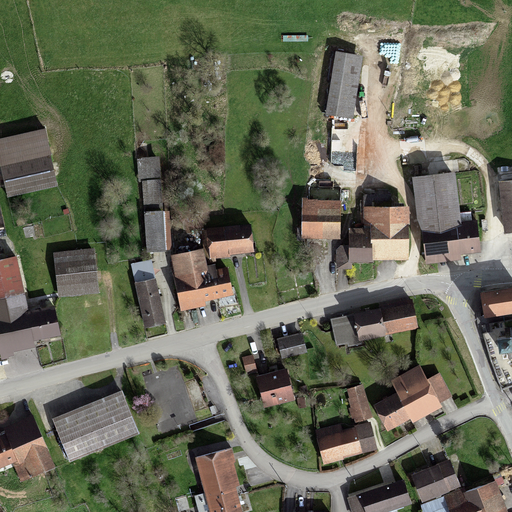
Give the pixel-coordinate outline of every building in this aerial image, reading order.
[(338,52),(326,113),(357,118),(368,58),(338,52)] [(42,130),(0,139),(0,162),(8,196),(55,185),(42,130)] [(144,181),(160,181),(159,158),(140,158),(140,181),(144,181)] [(447,170),(412,175),(420,230),(455,225),(454,220),(447,170)] [(339,236),(340,180),(312,179),(311,199),(303,199),(303,236),(339,236)] [(501,227),(511,226),(511,180),(498,181),(501,227)] [(147,211),(162,211),(162,181),(160,181),(144,181),(144,211),(147,211)] [(338,248),(338,266),(348,266),(348,258),(408,258),(408,201),(364,201),(364,228),(347,228),(347,248),(338,248)] [(162,211),(147,211),(147,250),(165,250),(165,211),(162,211)] [(454,220),(455,225),(420,230),(425,261),(460,256),(459,250),(475,247),(471,218),(454,220)] [(252,224),(210,229),(213,255),(255,250),(252,224)] [(204,248),(174,254),(184,308),(214,302),(214,297),(209,274),(204,248)] [(94,251),(58,254),(61,294),(97,291),(94,251)] [(18,254),(0,257),(0,349),(0,351),(37,343),(35,336),(63,331),(57,304),(30,310),(18,254)] [(209,274),(214,297),(234,294),(229,270),(209,274)] [(156,277),(138,281),(147,323),(166,319),(156,277)] [(511,290),(482,294),(485,317),(511,313),(511,290)] [(410,302),(356,312),(360,336),(414,326),(410,302)] [(508,351),(508,357),(511,357),(511,330),(506,331),(506,335),(497,336),(498,352),(508,351)] [(299,335),(279,340),(283,356),(303,351),(299,335)] [(253,355),(242,358),(246,373),(257,370),(253,355)] [(288,369),(259,376),(267,406),(296,399),(288,369)] [(375,406),(387,430),(450,398),(439,375),(426,381),(420,369),(393,382),(399,394),(375,406)] [(364,387),(348,391),(355,419),(371,415),(364,387)] [(121,392),(56,418),(71,457),(137,431),(121,392)] [(54,462),(35,416),(8,427),(10,432),(22,460),(16,462),(22,476),(54,462)] [(374,449),(367,422),(338,430),(337,425),(316,431),(324,462),(374,449)] [(22,460),(10,432),(0,436),(0,461),(3,468),(16,462),(22,460)] [(228,448),(198,456),(213,511),(227,511),(239,509),(232,482),(237,481),(228,448)] [(446,461),(410,473),(419,497),(454,484),(446,461)] [(400,479),(346,496),(351,511),(380,511),(408,503),(400,479)] [(506,511),(498,484),(449,499),(453,511),(506,511)] [(447,511),(442,498),(421,506),(421,511),(447,511)]
